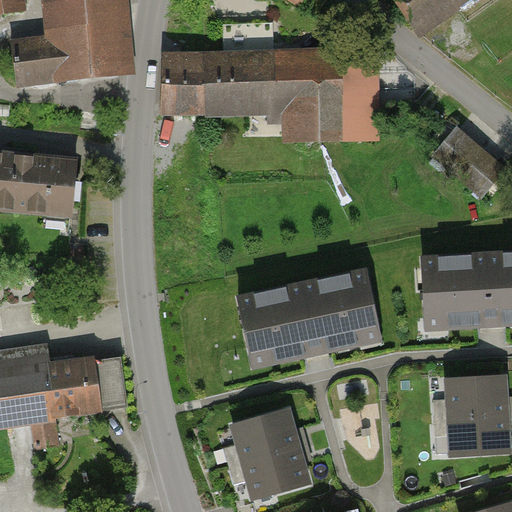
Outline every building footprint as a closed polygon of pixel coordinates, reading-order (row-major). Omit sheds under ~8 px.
[(0,0),(0,15),(28,11),(26,0),(0,0)] [(125,72),(117,0),(46,0),(49,30),(10,34),(15,84),(125,72)] [(320,0),(249,0),(296,34),(320,0)] [(397,0),(423,34),(468,0),(397,0)] [(377,46),(162,53),(164,119),(281,115),(281,140),(379,136),(377,46)] [(457,129),(432,160),(482,201),(508,170),(457,129)] [(0,145),(0,208),(69,215),(75,153),(0,145)] [(511,250),(421,255),(426,332),(511,327),(511,250)] [(370,269),(237,296),(251,369),(385,343),(370,269)] [(0,349),(0,429),(130,411),(121,353),(51,363),(48,343),(0,349)] [(507,373),(448,376),(452,458),(511,455),(510,422),(509,409),(507,373)] [(292,410),(234,427),(254,497),(312,480),(306,459),(300,437),(292,410)] [(511,511),(511,497),(462,511),(511,511)]
